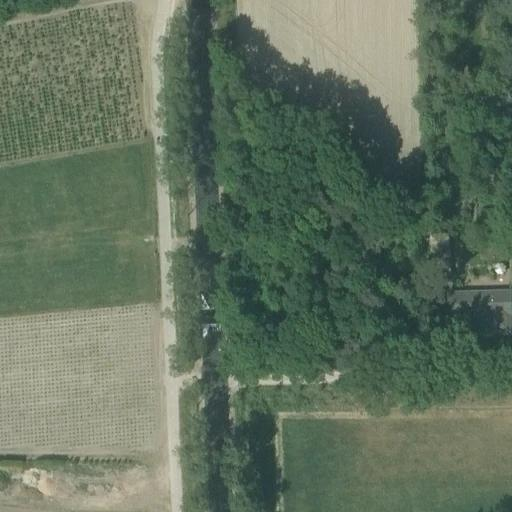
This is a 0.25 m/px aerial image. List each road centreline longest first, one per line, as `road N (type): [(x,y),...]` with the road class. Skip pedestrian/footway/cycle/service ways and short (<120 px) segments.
road 1 (tertiary): [(214,383),(196,0)]
road 2 (track): [(169,386),(0,399)]
road 3 (track): [(0,326),(166,310)]
road 4 (tertiary): [(220,511),(214,383)]
